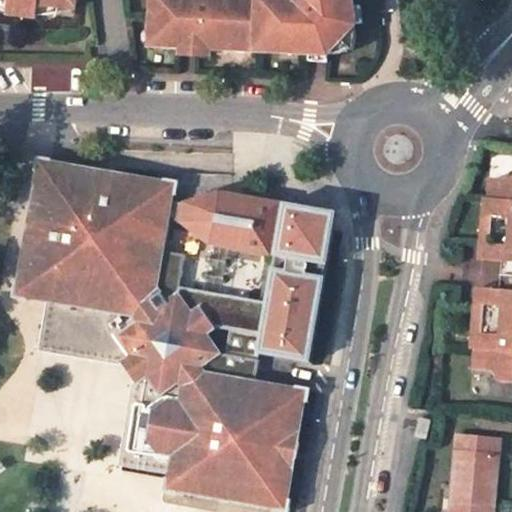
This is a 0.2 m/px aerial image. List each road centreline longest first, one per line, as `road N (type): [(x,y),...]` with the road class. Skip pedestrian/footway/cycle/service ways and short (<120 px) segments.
road 1 (tertiary): [(358,511),(428,178)]
road 2 (tertiary): [(371,182),(365,290),(327,511)]
road 3 (unclassified): [(365,121),(170,109)]
road 4 (unclassified): [(170,109),(305,134),(356,160)]
road 5 (residential): [(130,108),(0,108)]
